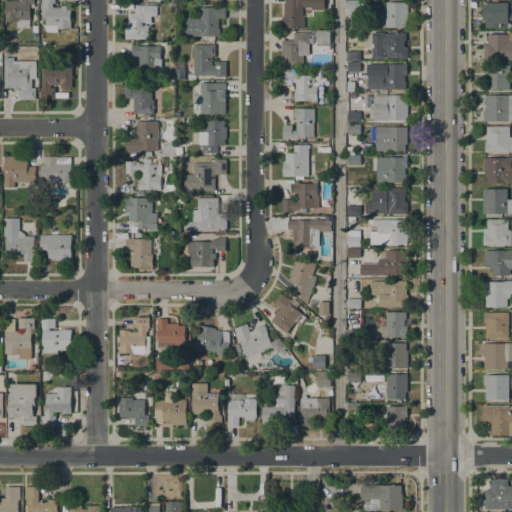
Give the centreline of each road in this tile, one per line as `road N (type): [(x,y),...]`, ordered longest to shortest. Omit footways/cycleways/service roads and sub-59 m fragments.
road 1 (secondary): [(443,511),(444,0)]
road 2 (tertiary): [(511,455),(0,455)]
road 3 (residential): [(95,456),(94,0)]
road 4 (residential): [(259,292),(255,0)]
road 5 (residential): [(259,292),(0,290)]
